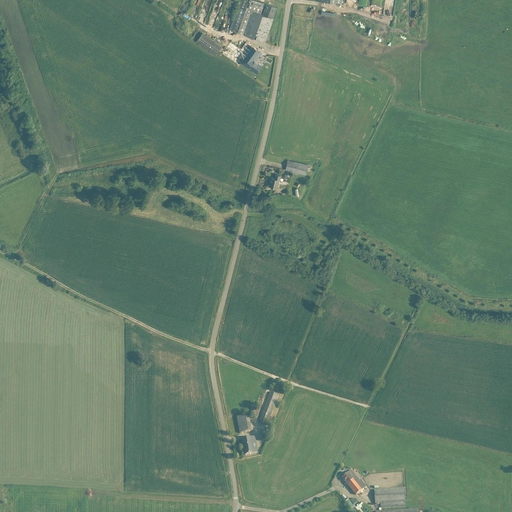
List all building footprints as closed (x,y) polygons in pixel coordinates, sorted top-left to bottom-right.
[(276,8),(272,6),(267,4),(263,15),(260,14),(264,3),(254,0),(239,0),(229,29),(265,42),(273,18),(276,8)] [(197,41),(216,55),(222,46),(203,32),(197,41)] [(261,52),(257,50),(246,42),(241,49),(230,42),(223,54),(233,61),(240,65),(242,63),(257,73),(262,65),(256,61),(261,52)] [(299,175),(299,173),(306,175),(308,165),(288,160),(286,170),(292,171),(292,173),(299,175)] [(277,188),(280,175),(275,174),(274,178),(271,177),(269,186),(277,188)] [(285,387),(275,383),(273,388),(283,393),(285,387)] [(259,421),(268,424),(279,396),(270,392),(259,421)] [(251,406),(248,414),(255,417),(258,410),(254,407),(251,406)] [(240,433),(245,432),(252,431),(249,415),(237,418),(240,433)] [(262,439),(268,442),(271,432),(266,430),(262,439)] [(245,455),(250,454),(258,453),(255,437),(242,439),(245,455)] [(356,495),(360,492),(366,487),(361,481),(360,481),(351,471),(342,478),(356,495)] [(381,509),(406,507),(404,488),(374,490),(375,505),(380,504),(381,509)]
